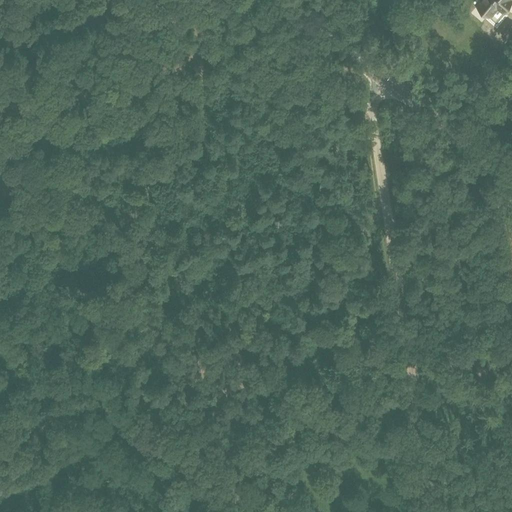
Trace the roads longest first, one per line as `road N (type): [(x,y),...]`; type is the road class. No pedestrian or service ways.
road 1 (track): [(8,23),(288,220),(337,267),(396,274)]
road 2 (track): [(104,395),(119,398),(123,384),(117,235),(147,171),(209,77),(219,0)]
road 3 (track): [(432,511),(367,98)]
road 4 (track): [(119,398),(168,411),(180,428),(220,423),(250,426),(257,438),(301,440),(417,407)]
road 5 (primary): [(511,172),(274,0)]
road 6 (track): [(104,395),(103,409),(69,420),(36,453),(0,471)]
